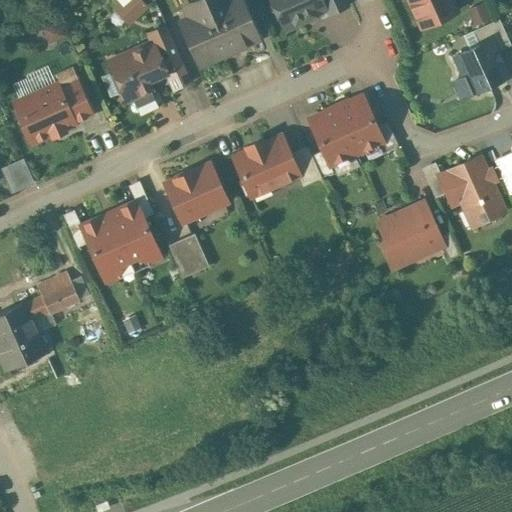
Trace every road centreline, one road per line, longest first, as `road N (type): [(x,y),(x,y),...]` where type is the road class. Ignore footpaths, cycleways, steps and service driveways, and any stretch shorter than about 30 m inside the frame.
road 1 (residential): [(0,217),(369,52)]
road 2 (secondary): [(223,511),(511,388)]
road 3 (residential): [(369,52),(415,149),(511,117)]
